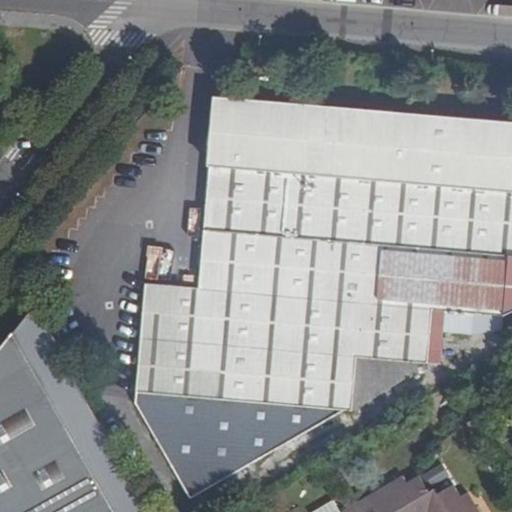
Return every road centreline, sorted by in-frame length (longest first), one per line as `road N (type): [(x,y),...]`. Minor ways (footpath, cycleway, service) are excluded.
road 1 (unknown): [(197,10),(184,157),(102,315),(123,419),(153,480),(173,501),(198,499),(432,374)]
road 2 (unclassified): [(511,36),(158,7)]
road 3 (residential): [(158,7),(0,202)]
